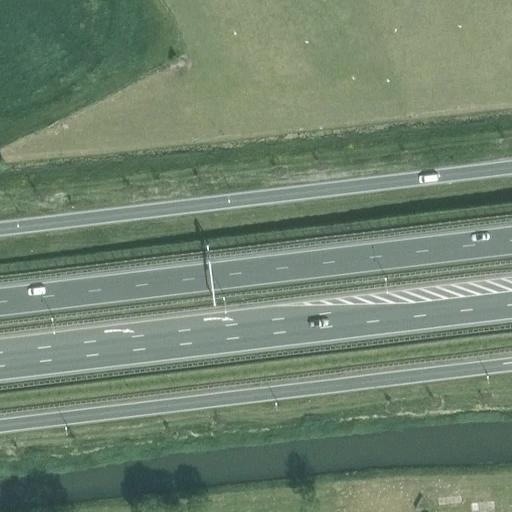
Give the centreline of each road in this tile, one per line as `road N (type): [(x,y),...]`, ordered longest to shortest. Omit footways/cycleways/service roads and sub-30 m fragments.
road 1 (trunk): [(511,236),(0,301)]
road 2 (trunk): [(0,427),(511,365)]
road 3 (trunk): [(511,168),(0,230)]
road 4 (trunk): [(0,359),(511,300)]
